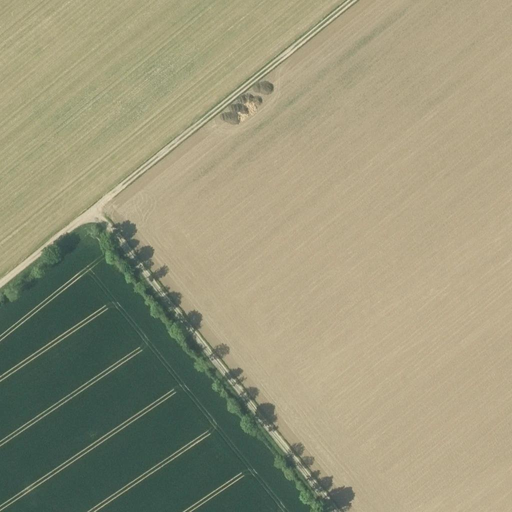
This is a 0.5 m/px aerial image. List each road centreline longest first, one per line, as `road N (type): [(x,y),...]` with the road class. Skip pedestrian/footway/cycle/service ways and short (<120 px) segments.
road 1 (track): [(0,287),(362,0)]
road 2 (track): [(335,511),(92,214)]
